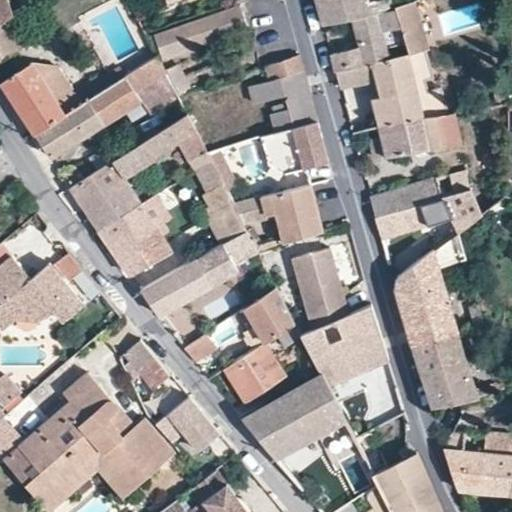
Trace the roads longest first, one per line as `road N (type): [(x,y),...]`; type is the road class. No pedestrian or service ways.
road 1 (residential): [(458,511),(433,455),(297,0)]
road 2 (residential): [(0,123),(76,239),(302,511)]
